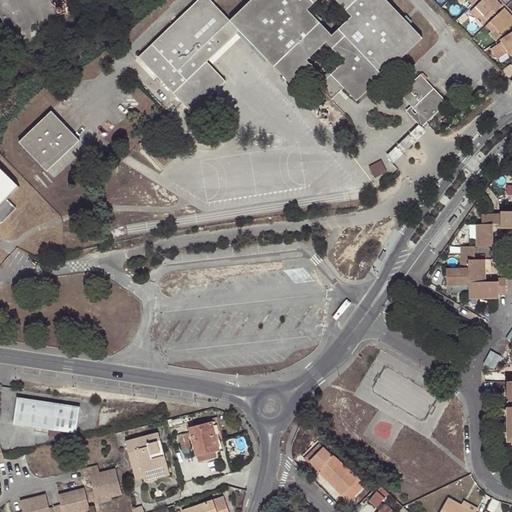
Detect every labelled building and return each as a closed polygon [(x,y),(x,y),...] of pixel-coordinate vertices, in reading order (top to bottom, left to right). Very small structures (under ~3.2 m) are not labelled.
[(0,0),(0,13),(16,49),(39,38),(61,24),(53,8),(49,0),(0,0)] [(49,0),(53,8),(72,0),(49,0)] [(251,0),(230,21),(209,0),(198,0),(139,57),(192,113),(225,81),(206,62),(209,59),(237,33),(240,30),(292,86),(313,67),(307,60),(326,42),(344,62),(331,75),(357,101),(422,38),(385,0),(251,0)] [(496,0),(482,0),(476,6),(482,12),(477,17),(484,23),(502,6),(505,3),(501,0),(497,0),(497,1),(496,0)] [(486,25),(491,31),(496,27),(503,34),(511,24),(511,15),(509,13),(511,10),(507,5),(486,25)] [(482,12),(476,6),(470,12),(476,18),(477,17),(482,12)] [(496,27),(491,31),(489,33),(496,40),(503,34),(496,27)] [(511,32),(501,39),(511,55),(511,54),(511,32)] [(237,33),(209,59),(213,64),(241,38),(237,33)] [(511,55),(501,39),(495,43),(506,59),(511,55)] [(406,111),(419,125),(421,127),(446,103),(420,75),(400,94),(411,107),(406,111)] [(51,111),(19,142),(47,171),(79,140),(51,111)] [(421,127),(419,125),(386,156),(394,163),(426,132),(421,127)] [(381,161),(320,192),(326,203),(387,172),(381,161)] [(19,187),(0,168),(0,222),(1,221),(2,222),(16,208),(7,199),(19,187)] [(511,212),(501,212),(501,215),(501,225),(501,228),(511,228),(511,212)] [(493,225),(493,215),(482,215),(482,225),(477,225),(477,247),(493,247),(493,225)] [(501,225),(501,215),(493,215),(493,225),(501,225)] [(468,269),(486,269),(486,260),(475,260),(475,248),(460,248),(460,261),(468,261),(468,269)] [(468,269),(461,269),(447,270),(447,286),(469,285),(486,285),(486,280),(486,269),(468,269)] [(486,285),(469,285),(469,300),(500,299),(500,295),(506,294),(506,280),(499,280),(499,284),(486,285)] [(75,436),(78,410),(15,403),(12,429),(75,436)] [(196,456),(219,450),(215,434),(211,435),(208,423),(189,428),(196,456)] [(189,431),(180,433),(183,449),(193,447),(189,431)] [(158,457),(164,456),(158,432),(125,441),(135,479),(143,477),(144,477),(143,473),(160,468),(158,457)] [(311,463),(324,450),(320,446),(305,460),(309,465),(311,463)] [(333,459),(324,450),(311,463),(319,473),(320,472),(349,503),(365,487),(336,456),(333,459)] [(169,475),(164,456),(158,457),(160,468),(143,473),(144,477),(143,477),(144,482),(169,475)] [(93,488),(119,480),(116,468),(100,472),(98,466),(82,469),(85,477),(90,475),(93,488)] [(122,494),(119,480),(93,488),(96,498),(110,494),(110,497),(122,494)] [(370,499),(378,507),(391,493),(384,486),(370,499)] [(58,494),(59,497),(85,490),(85,487),(58,494)] [(85,490),(59,497),(60,504),(53,507),(54,511),(71,511),(77,511),(84,511),(90,511),(85,490)] [(20,501),(22,508),(47,500),(45,494),(20,501)] [(110,494),(96,498),(97,504),(111,501),(110,497),(110,494)] [(183,511),(229,511),(224,497),(183,511)] [(449,498),(441,511),(476,511),(478,509),(464,501),(461,505),(449,498)] [(47,500),(22,508),(23,511),(22,511),(50,511),(49,508),(47,500)]
